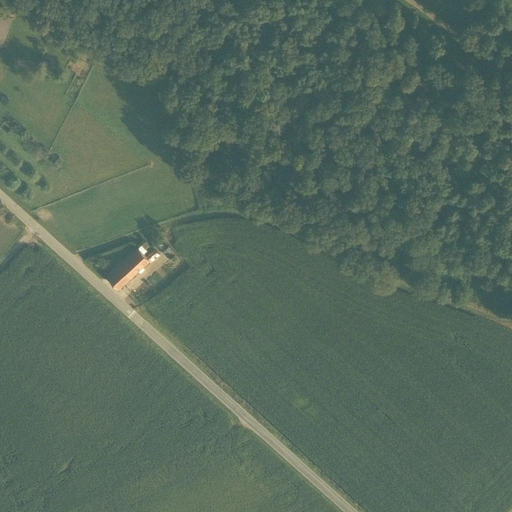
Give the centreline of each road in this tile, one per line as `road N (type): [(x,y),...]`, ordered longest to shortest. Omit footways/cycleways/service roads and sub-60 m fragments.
road 1 (unclassified): [(346,511),(0,195)]
road 2 (track): [(188,204),(92,241),(74,262)]
road 3 (track): [(402,0),(511,55)]
